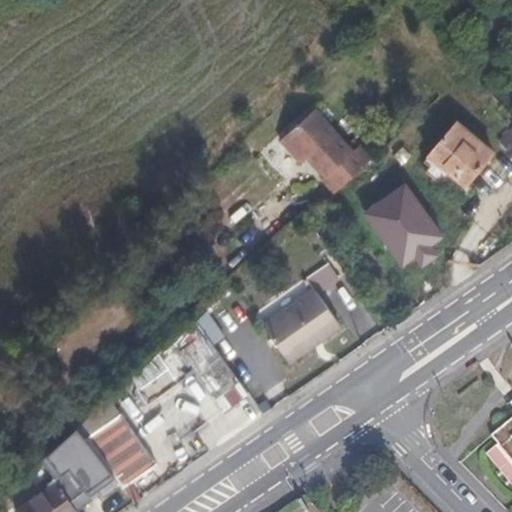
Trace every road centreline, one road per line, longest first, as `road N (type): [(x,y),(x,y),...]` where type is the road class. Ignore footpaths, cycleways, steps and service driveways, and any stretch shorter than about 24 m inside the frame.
road 1 (primary): [(511,270),(162,511)]
road 2 (primary): [(221,511),(380,404)]
road 3 (primary): [(380,404),(511,312)]
road 4 (residential): [(380,404),(471,511)]
